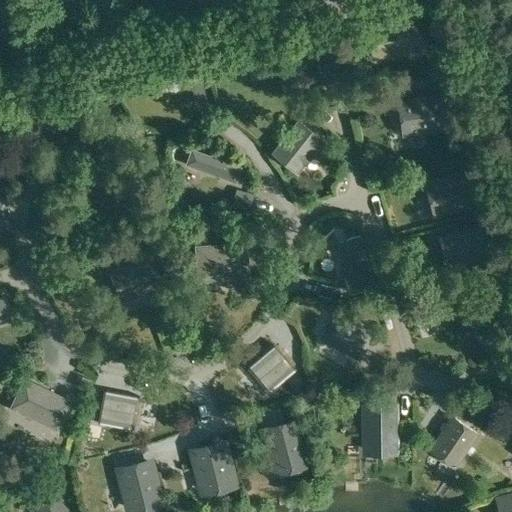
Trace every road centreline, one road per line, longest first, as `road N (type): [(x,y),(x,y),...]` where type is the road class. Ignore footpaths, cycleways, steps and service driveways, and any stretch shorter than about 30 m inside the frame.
road 1 (track): [(334,63),(310,18),(0,86)]
road 2 (track): [(511,164),(463,0)]
